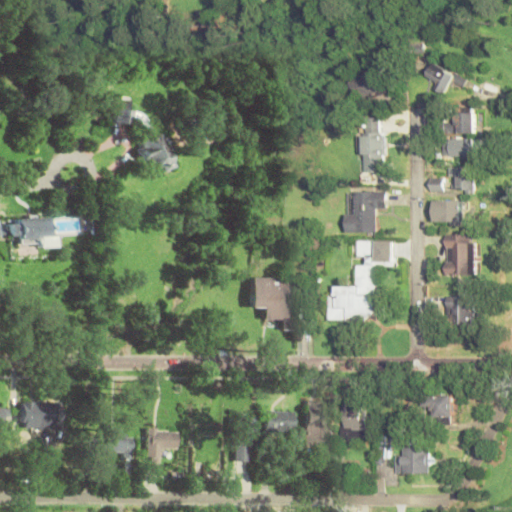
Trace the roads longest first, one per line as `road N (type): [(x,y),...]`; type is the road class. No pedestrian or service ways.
road 1 (residential): [(0,498),(445,500),(463,485),(511,383)]
road 2 (tertiary): [(511,365),(0,363)]
road 3 (residential): [(416,364),(415,112)]
